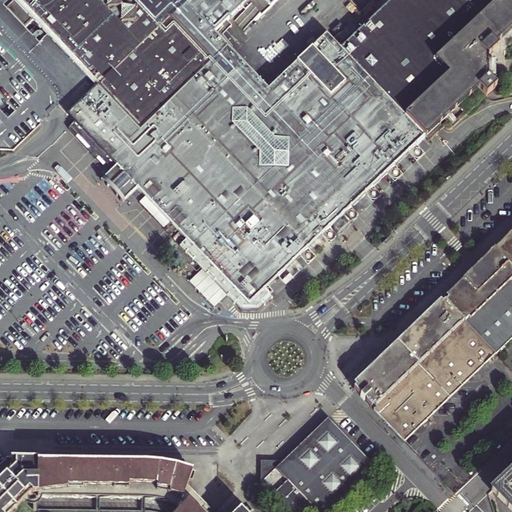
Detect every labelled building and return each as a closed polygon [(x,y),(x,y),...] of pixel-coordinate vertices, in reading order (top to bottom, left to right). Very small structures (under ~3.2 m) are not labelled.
[(0,0),(0,150),(17,152),(57,114),(92,81),(82,70),(52,38),(43,46),(28,31),(37,23),(15,0),(0,0)] [(15,0),(37,23),(52,38),(82,70),(92,81),(99,88),(73,110),(74,125),(97,151),(108,162),(115,155),(122,163),(106,178),(116,189),(127,200),(136,192),(143,185),(192,237),(185,244),(245,307),(268,307),(270,306),(262,297),(336,229),(348,217),(385,182),(428,142),(404,117),(452,73),(438,58),(498,2),(496,0),(394,0),(341,51),(326,35),(284,75),(269,90),(216,34),(228,22),(231,19),(249,2),(263,17),(280,0),(15,0)] [(404,117),(428,142),(436,135),(441,130),(482,92),(491,101),(496,96),(501,91),(492,82),(493,69),(493,61),(503,51),(499,47),(511,34),(511,0),(496,0),(498,2),(438,58),(452,73),(404,117)] [(345,29),(340,24),(332,32),(336,37),(345,29)] [(143,185),(136,192),(185,244),(192,237),(143,185)] [(496,354),(511,338),(511,231),(445,296),(448,299),(445,302),(496,354)] [(405,442),(496,354),(445,302),(442,304),(440,302),(354,386),(356,388),(354,390),(405,442)] [(260,484),(287,511),(303,511),(310,506),(316,511),(329,511),(375,468),(328,419),(283,462),(271,461),(266,466),(261,470),(260,484)] [(241,511),(240,510),(238,511),(236,511),(233,510),(229,511),(211,511),(189,489),(195,471),(183,468),(171,465),(166,464),(159,463),(146,462),(117,462),(75,461),(41,461),(41,458),(39,459),(12,458),(12,471),(0,482),(0,511),(15,511),(35,493),(40,494),(40,496),(150,497),(158,498),(182,505),(179,511),(241,511)] [(511,511),(511,471),(490,492),(510,511),(511,511)]
